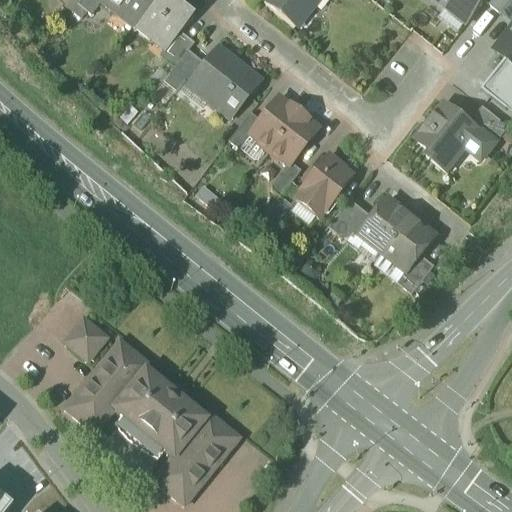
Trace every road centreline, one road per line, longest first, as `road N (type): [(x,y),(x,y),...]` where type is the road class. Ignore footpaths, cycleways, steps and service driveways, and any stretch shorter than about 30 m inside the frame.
road 1 (secondary): [(0,104),(111,207),(386,432)]
road 2 (residential): [(228,0),(383,129),(433,62)]
road 3 (tertiary): [(386,432),(511,286)]
road 4 (residential): [(0,393),(95,511)]
road 5 (secondary): [(386,432),(499,511)]
